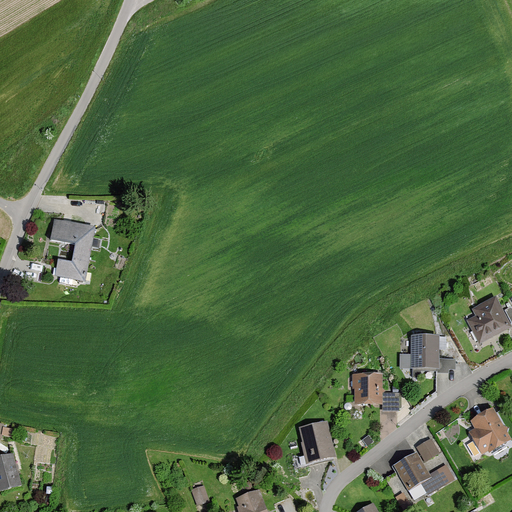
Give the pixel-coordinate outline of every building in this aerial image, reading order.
[(96,231),(56,223),(52,241),(77,246),(73,265),(59,262),(56,280),(85,285),(96,231)] [(511,326),(499,298),(466,314),(481,346),(511,331),(511,326)] [(440,341),(405,340),(404,372),(439,373),(440,341)] [(379,376),(348,377),(348,409),(380,408),(379,376)] [(384,408),(400,408),(399,392),(383,392),(384,408)] [(493,410),(469,424),(485,452),(509,438),(493,410)] [(323,424),(294,429),(301,465),(329,460),(323,424)] [(430,444),(389,466),(402,489),(415,482),(424,498),(452,483),(430,444)] [(0,493),(21,488),(13,457),(0,460),(0,493)] [(207,508),(202,490),(191,493),(196,511),(207,508)] [(263,511),(256,491),(228,502),(232,511),(263,511)] [(403,508),(411,504),(403,491),(396,495),(403,508)]
